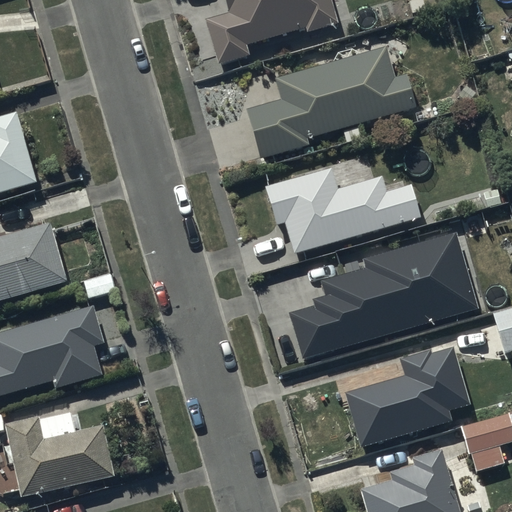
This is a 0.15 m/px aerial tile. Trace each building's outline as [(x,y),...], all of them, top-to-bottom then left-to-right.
[(327,0),(221,0),(227,21),(203,28),(216,74),(248,65),(244,53),(305,36),(306,40),(336,32),(327,0)] [(385,55),(273,88),(279,108),(243,118),(258,169),(308,155),(306,150),(415,119),(404,83),(394,86),(385,55)] [(0,203),(36,194),(15,125),(0,128),(0,203)] [(331,175),(263,196),(275,234),(284,232),(293,264),(420,226),(410,192),(386,199),(381,184),(338,197),(331,175)] [(48,234),(0,247),(0,308),(64,290),(48,234)] [(313,316),(287,323),(299,367),(476,318),(455,242),(361,268),(364,277),(321,289),(325,305),(311,309),(313,316)] [(110,280),(82,286),(86,306),(114,299),(110,280)] [(0,404),(52,390),(54,397),(103,384),(95,356),(105,354),(94,315),(0,340),(0,404)] [(511,359),(511,315),(491,322),(503,362),(511,359)] [(359,458),(451,431),(430,359),(397,369),(402,385),(343,402),(359,458)] [(476,478),(503,470),(498,453),(511,448),(511,418),(460,435),(468,462),(471,462),(476,478)] [(38,428),(3,435),(18,507),(113,488),(102,437),(42,449),(38,428)] [(362,511),(455,511),(440,460),(411,469),(414,476),(389,483),(391,490),(359,500),(362,511)]
